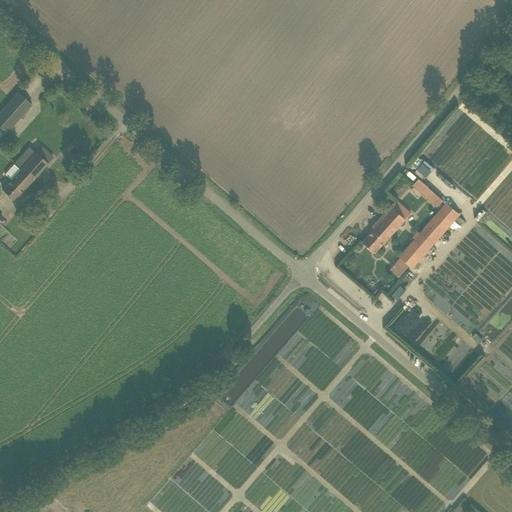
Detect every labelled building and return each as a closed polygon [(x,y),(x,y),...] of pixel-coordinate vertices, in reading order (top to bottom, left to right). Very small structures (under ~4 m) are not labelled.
[(0,112),(0,113),(13,125),(32,104),(18,93),(0,112)] [(41,147),(36,153),(21,169),(20,170),(14,164),(5,174),(11,180),(2,190),(14,201),(24,190),(53,158),(41,147)] [(397,175),(386,189),(400,199),(411,185),(397,175)] [(414,185),(413,185),(422,193),(428,187),(423,183),(419,179),(414,185)] [(405,219),(411,213),(397,201),(371,229),(373,231),(363,243),(375,253),(385,242),(386,242),(387,242),(388,242),(389,241),(390,240),(391,239),(391,238),(391,237),(391,236),(400,225),(402,225),(404,225),(406,223),(406,221),(405,219)] [(415,239),(400,257),(412,268),(421,258),(419,256),(424,250),(426,252),(459,215),(447,204),(420,233),(420,234),(423,236),(418,241),(415,239)] [(397,300),(405,290),(400,286),(392,296),(397,300)]
